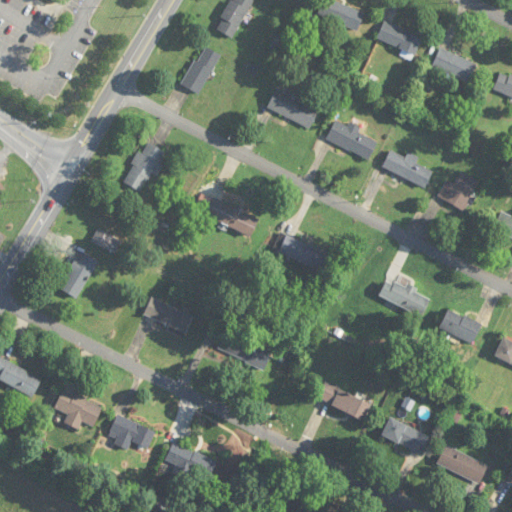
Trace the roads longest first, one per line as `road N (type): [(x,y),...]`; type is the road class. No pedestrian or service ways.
road 1 (residential): [(413,511),(0,299)]
road 2 (residential): [(511,291),(119,86)]
road 3 (primary): [(0,292),(169,0)]
